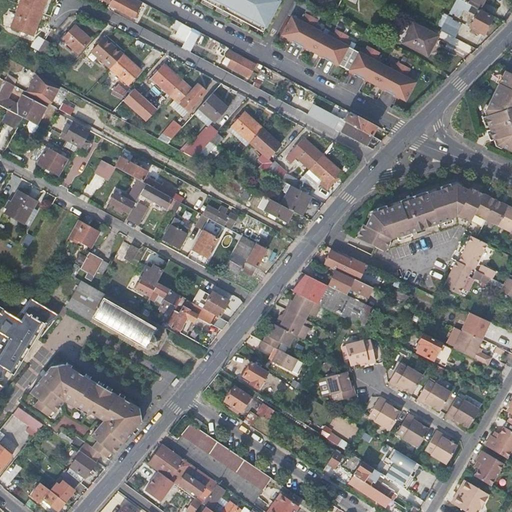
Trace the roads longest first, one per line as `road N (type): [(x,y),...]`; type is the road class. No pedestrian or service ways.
road 1 (residential): [(56,21),(73,4),(116,20),(381,161)]
road 2 (residential): [(0,159),(259,303)]
road 3 (residential): [(409,136),(160,0)]
road 4 (residential): [(61,110),(309,243)]
road 5 (residential): [(183,394),(360,511)]
road 6 (secondary): [(511,30),(409,136)]
road 7 (residential): [(152,431),(264,508)]
